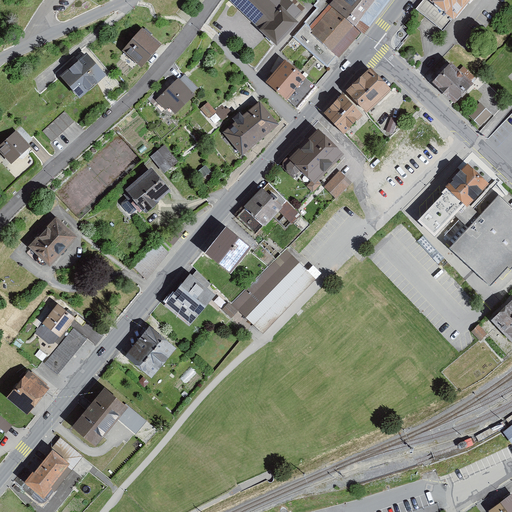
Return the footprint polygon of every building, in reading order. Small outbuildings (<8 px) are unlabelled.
[(287,0),(230,0),(273,41),(289,24),(287,22),(299,11),(287,0)] [(377,7),(368,0),(329,0),(301,32),(331,58),(377,7)] [(468,0),(424,0),(416,9),(443,31),(468,0)] [(159,46),(142,30),(125,49),(142,64),(159,46)] [(104,73),(87,55),(62,78),(79,96),(104,73)] [(285,100),(305,77),(285,60),(265,83),(285,100)] [(472,85),(450,64),(436,79),(458,99),(472,85)] [(198,85),(187,72),(180,79),(191,91),(198,85)] [(388,90),(371,73),(349,94),(366,111),(388,90)] [(306,78),(288,98),(297,105),(315,85),(306,78)] [(188,97),(172,80),(151,100),(167,117),(188,97)] [(326,114),(344,133),(361,116),(343,97),(326,114)] [(273,125),(256,104),(217,136),(234,157),(273,125)] [(480,126),(491,114),(480,104),(469,115),(480,126)] [(219,110),(226,117),(231,113),(224,105),(219,110)] [(68,110),(45,130),(54,140),(76,120),(68,110)] [(25,144),(14,130),(0,141),(0,164),(4,162),(25,144)] [(341,154),(317,131),(283,165),(296,177),(302,171),(313,182),(341,154)] [(151,154),(163,170),(177,160),(165,143),(151,154)] [(470,228),(481,216),(468,204),(488,184),(467,165),(442,193),(443,195),(419,221),(435,235),(455,214),(470,228)] [(165,189),(148,169),(110,200),(127,221),(165,189)] [(349,184),(339,174),(325,187),(335,198),(349,184)] [(300,214),(269,184),(238,217),(255,233),(278,210),(292,223),(300,214)] [(511,210),(498,198),(481,216),(470,228),(451,249),(491,285),(511,261),(511,210)] [(70,239),(49,217),(14,249),(35,271),(70,239)] [(249,247),(226,229),(206,253),(230,272),(249,247)] [(147,276),(171,252),(160,240),(135,265),(147,276)] [(261,331),(312,279),(286,253),(235,305),(261,331)] [(213,295),(190,276),(166,304),(189,324),(213,295)] [(511,300),(494,318),(511,336),(511,300)] [(71,319),(51,301),(30,325),(50,343),(71,319)] [(223,307),(230,315),(237,309),(230,301),(223,307)] [(174,348),(150,328),(127,356),(151,376),(174,348)] [(87,340),(74,329),(45,363),(58,374),(87,340)] [(48,389),(28,373),(8,398),(28,414),(48,389)] [(120,404),(95,384),(63,423),(88,443),(120,404)] [(117,415),(136,432),(147,420),(128,403),(117,415)] [(0,424),(7,431),(13,424),(0,413),(0,412),(0,424)] [(81,456),(61,441),(35,474),(27,467),(15,482),(40,502),(43,503),(47,501),(81,456)] [(511,511),(511,500),(506,493),(482,510),(483,511),(511,511)]
